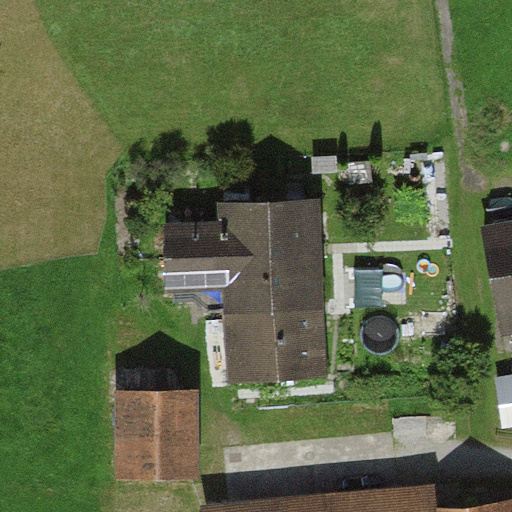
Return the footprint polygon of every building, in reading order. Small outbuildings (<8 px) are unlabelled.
[(332,384),(326,208),(173,213),(176,295),(234,292),(237,388),(332,384)] [(511,221),(488,226),(509,336),(511,335),(511,221)] [(511,367),(503,369),(507,415),(511,414),(511,367)] [(203,397),(129,397),(129,482),(203,482),(203,397)] [(252,511),(445,511),(444,492),(252,511)]
